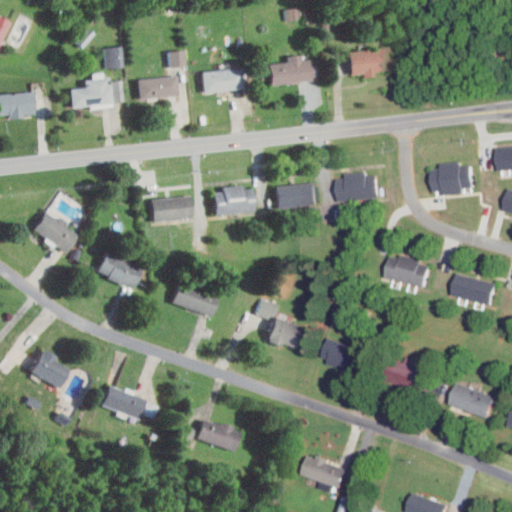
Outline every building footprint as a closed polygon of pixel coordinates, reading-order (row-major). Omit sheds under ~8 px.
[(287,20),(300,18),(298,6),(285,8),(287,20)] [(0,15),(11,21),(0,42),(0,15)] [(83,47),(90,38),(88,36),(92,30),(88,27),(83,32),(82,32),(75,40),(83,47)] [(107,67),(124,65),(121,44),(104,47),(107,67)] [(387,47),(390,70),(374,72),(375,75),(364,76),(364,72),(351,73),(349,52),(387,47)] [(170,66),(186,64),(184,48),(168,49),(170,66)] [(312,59),(314,79),(271,84),(269,64),(288,62),(287,56),(301,54),(302,60),(312,59)] [(241,67),(244,89),(204,93),(201,71),(241,67)] [(178,74),(180,93),(139,98),(137,79),(178,74)] [(110,76),(113,102),(70,107),(68,89),(84,87),(83,79),(110,76)] [(0,93),(32,90),(35,113),(8,116),(8,112),(0,113),(0,93)] [(511,146),(511,168),(497,170),(495,148),(511,146)] [(470,164),(472,185),(433,190),(431,169),(470,164)] [(376,174),(378,196),(338,200),(336,178),(376,174)] [(313,181),(315,203),(275,207),(273,185),(313,181)] [(251,187),(253,209),(214,214),(211,192),(251,187)] [(511,189),(508,188),(503,208),(511,210),(511,189)] [(188,194),(191,217),(151,221),(148,199),(188,194)] [(44,210),(77,234),(64,252),(31,228),(44,210)] [(66,264),(80,267),(84,249),(70,246),(66,264)] [(104,249),(141,266),(132,286),(96,269),(104,249)] [(390,254),(409,259),(404,281),(384,276),(390,254)] [(409,259),(429,264),(423,286),(404,281),(409,259)] [(457,271),(476,276),(471,298),(451,293),(457,271)] [(476,276),(496,282),(490,303),(471,298),(476,276)] [(177,280),(218,294),(211,314),(170,300),(177,280)] [(257,313),(274,318),(278,301),(261,297),(257,313)] [(273,315),(306,327),(298,348),(281,342),(279,345),(264,340),(273,315)] [(328,337),(363,349),(356,368),(321,356),(328,337)] [(42,348),(29,371),(58,387),(69,368),(53,359),(55,355),(42,348)] [(420,392),(428,370),(386,355),(379,377),(420,392)] [(457,381),(494,395),(486,416),(449,402),(457,381)] [(108,384),(146,399),(138,418),(100,404),(108,384)] [(38,408),(41,399),(28,394),(25,403),(38,408)] [(202,418),(239,430),(232,449),(195,436),(202,418)] [(195,427),(183,425),(181,441),(192,442),(195,427)] [(308,455),(345,468),(338,486),(301,473),(308,455)] [(413,492),(447,504),(444,511),(408,511),(406,511),(413,492)] [(349,511),(353,498),(340,495),(336,511),(349,511)]
